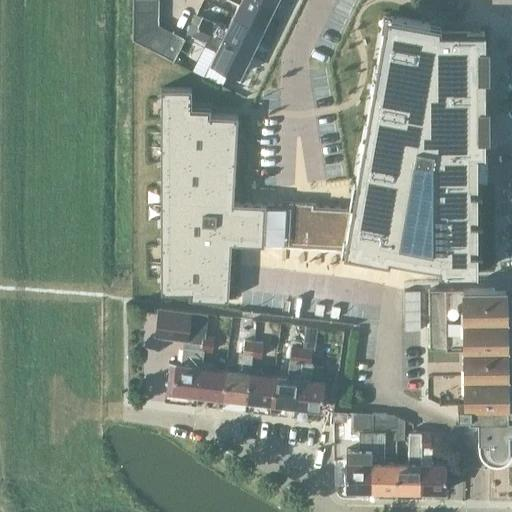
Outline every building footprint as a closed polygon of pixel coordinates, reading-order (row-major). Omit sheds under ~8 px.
[(158,0),(131,0),(132,10),(158,10),(158,0)] [(265,0),(235,0),(239,2),(233,14),(262,27),(274,4),(265,0)] [(132,10),(132,23),(158,23),(158,10),(132,10)] [(195,14),(191,23),(197,26),(201,17),(195,14)] [(197,26),(210,32),(221,38),(250,51),(262,27),(233,14),(227,26),(215,20),(214,23),(201,17),(197,26)] [(160,87),(160,292),(188,292),(188,297),(198,298),(227,300),(230,242),(240,243),(343,248),(342,253),(388,261),(389,257),(437,266),(437,273),(476,273),(476,254),(470,254),(470,243),(476,243),(476,224),(470,224),(470,213),(476,213),(476,194),(470,194),(470,183),(476,183),(476,167),(476,153),(484,153),(484,134),(478,134),(478,109),(484,109),(484,74),(478,74),(478,49),(484,49),(484,30),(440,30),(440,24),(390,15),(390,17),(388,29),(382,28),(376,63),(382,64),(378,88),(372,87),(365,122),(372,123),(367,147),(361,146),(355,181),(361,182),(357,206),(351,205),(350,207),(301,204),(246,202),(233,201),(237,115),(209,113),(209,110),(209,107),(191,106),(191,87),(160,87)] [(158,23),(132,23),(131,39),(140,44),(161,54),(173,31),(159,24),(158,23)] [(197,26),(191,23),(187,32),(193,35),(206,41),(210,32),(197,26)] [(185,37),(173,31),(161,54),(164,56),(173,60),(185,37)] [(206,41),(204,46),(215,51),(209,62),(238,76),(250,51),(221,38),(210,32),(206,41)] [(187,37),(182,55),(194,59),(200,41),(187,37)] [(156,72),(164,56),(140,44),(136,51),(139,52),(135,61),(156,72)] [(428,285),(409,285),(410,326),(428,326),(428,285)] [(511,287),(495,288),(428,289),(429,348),(463,348),(463,363),(469,363),(469,388),(464,388),(464,404),(457,404),(457,414),(468,414),(468,418),(477,418),(478,444),(479,451),(480,452),(481,454),(482,456),(484,457),(486,459),(489,460),(492,461),(494,462),(496,462),(499,461),(501,461),(504,460),(506,459),(507,458),(509,456),(510,455),(511,453),(511,451),(511,438),(508,439),(508,430),(511,429),(511,415),(507,416),(506,345),(505,302),(511,302),(511,287)] [(324,302),(315,301),(313,313),(322,314),(324,302)] [(340,305),(331,304),(329,316),(338,317),(340,305)] [(201,362),(202,349),(204,335),(207,313),(158,307),(155,336),(183,339),(180,364),(168,362),(168,363),(170,363),(166,394),(187,397),(188,393),(197,394),(201,362)] [(253,341),(256,319),(231,316),(230,327),(245,329),(244,340),(253,341)] [(303,345),(303,346),(312,347),(311,350),(314,350),(317,326),(306,325),(304,336),(304,337),(303,345)] [(213,336),(204,335),(202,349),(211,350),(213,336)] [(237,370),(225,369),(221,397),(246,400),(250,368),(252,356),(253,341),(244,340),(240,339),(237,370)] [(253,341),(252,356),(261,357),(262,342),(253,341)] [(288,377),(274,375),(271,403),(295,406),(302,346),(294,345),(293,345),(291,359),(289,358),(287,372),(288,372),(288,377)] [(312,347),(303,346),(302,346),(295,406),(305,407),(305,411),(320,413),(324,381),(310,379),(312,362),(310,362),(311,350),(312,347)] [(201,362),(197,394),(208,395),(207,399),(219,401),(219,396),(221,397),(225,369),(211,367),(212,363),(201,362)] [(261,369),(250,368),(246,400),(257,401),(256,405),(268,407),(268,403),(271,403),(274,375),(261,373),(261,369)] [(332,410),(332,420),(346,420),(347,411),(332,410)] [(372,431),(372,413),(351,412),(350,431),(358,432),(359,431),(372,431)] [(372,413),(372,431),(380,431),(384,431),(384,427),(396,428),(396,416),(392,415),(380,414),(372,413)] [(404,420),(396,416),(396,428),(395,439),(404,439),(404,420)] [(344,489),(344,493),(358,493),(359,489),(370,490),(371,490),(372,431),(359,431),(358,432),(358,448),(346,448),(345,461),(345,489),(344,489)] [(384,431),(380,431),(372,431),(371,490),(395,490),(396,462),(384,462),(384,431)] [(395,490),(395,493),(406,493),(406,490),(420,491),(420,458),(420,455),(421,446),(421,432),(412,432),(408,432),(407,462),(396,462),(395,490)] [(421,432),(421,446),(430,447),(430,432),(421,432)] [(420,458),(420,491),(445,491),(446,463),(431,463),(431,459),(432,447),(430,447),(421,446),(420,455),(420,458)]
